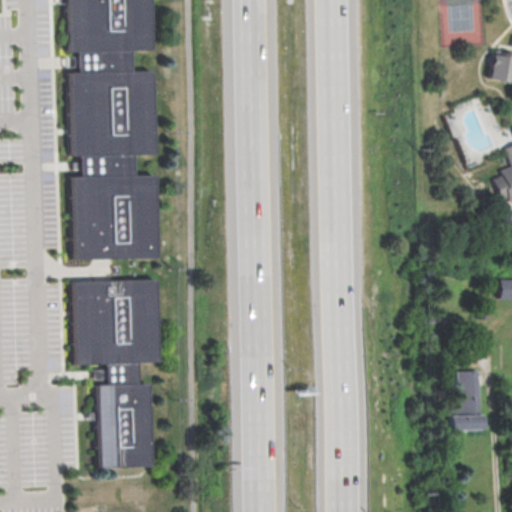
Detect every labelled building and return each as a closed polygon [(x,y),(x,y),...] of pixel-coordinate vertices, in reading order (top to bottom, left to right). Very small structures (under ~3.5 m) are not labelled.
[(59,0),(146,0),(148,48),(127,49),(127,70),(149,69),(152,153),(130,154),(130,174),(153,173),(155,255),(68,258),(65,174),(75,173),(74,154),(65,155),(62,71),(73,70),(72,50),(61,50),(59,0)] [(511,77),(508,77),(507,81),(485,76),(490,53),(498,55),(499,49),(511,51),(511,77)] [(511,200),(509,201),(507,195),(497,198),(491,176),(501,173),(499,168),(509,165),(505,151),(503,146),(511,143),(511,200)] [(91,383),(100,383),(100,362),(70,363),(67,280),(150,277),(153,360),(132,361),(133,382),(144,381),(146,465),(94,467),(91,383)] [(495,277),(511,277),(511,299),(496,299),(495,277)] [(430,314),(483,308),(484,316),(431,322),(430,314)] [(447,414),(455,414),(453,369),(475,368),(477,428),(448,429),(447,414)]
